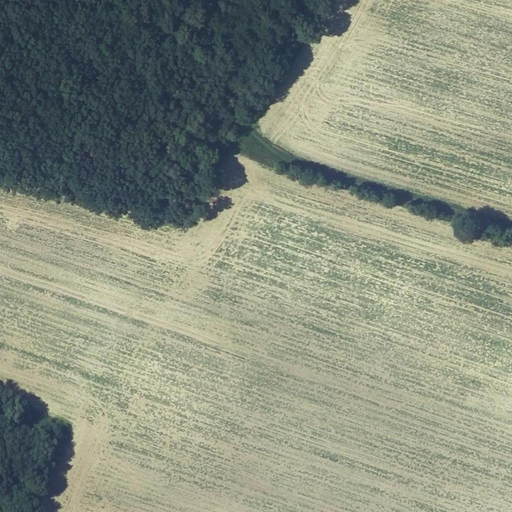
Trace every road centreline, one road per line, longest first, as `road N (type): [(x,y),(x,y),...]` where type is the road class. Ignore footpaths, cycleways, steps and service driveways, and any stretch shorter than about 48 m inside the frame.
road 1 (track): [(5,498),(25,480),(248,132)]
road 2 (track): [(248,132),(279,153),(352,180),(511,226)]
